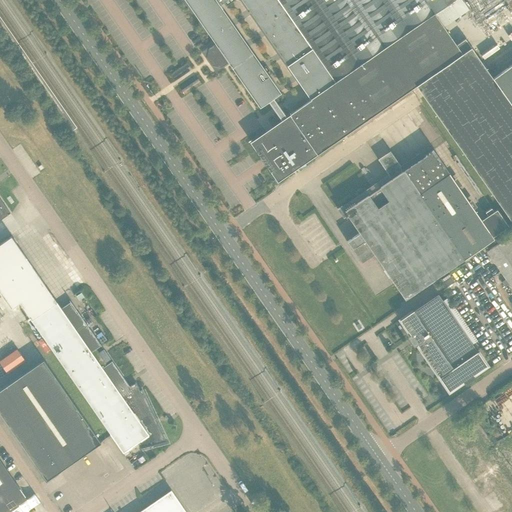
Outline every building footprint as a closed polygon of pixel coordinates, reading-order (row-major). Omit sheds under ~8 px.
[(186,0),(215,42),(229,63),(260,106),(267,101),(272,98),(280,92),(263,69),(219,5),(226,0),(242,0),(305,92),(310,99),(285,117),(280,120),(251,141),(279,181),(280,182),(319,155),(417,86),(419,89),(427,100),(511,219),(511,218),(511,60),(490,75),(472,48),(464,35),(455,41),(435,12),(452,0),(186,0)] [(222,68),(229,63),(215,42),(208,47),(205,59),(210,66),(216,67),(222,68)] [(169,73),(172,77),(190,66),(187,62),(169,73)] [(180,90),(183,94),(201,83),(198,79),(180,90)] [(267,101),(280,120),(285,117),(272,98),(267,101)] [(433,150),(403,171),(464,259),(494,238),(493,236),(508,226),(497,210),(494,212),(491,208),(485,212),(488,216),(482,220),(433,150)] [(341,205),(337,209),(343,217),(346,215),(359,234),(347,242),(362,263),(374,255),(405,299),(464,259),(403,171),(390,151),(378,159),(391,179),(345,211),(341,205)] [(0,220),(10,213),(0,197),(0,220)] [(62,308),(57,301),(13,236),(0,244),(0,287),(13,307),(15,306),(18,310),(23,306),(32,319),(111,433),(124,452),(138,443),(140,447),(168,440),(143,388),(141,390),(137,381),(137,382),(131,385),(113,360),(113,361),(108,364),(97,348),(101,345),(102,345),(69,298),(72,301),(62,308)] [(504,276),(511,270),(511,245),(507,238),(487,252),(504,276)] [(451,278),(441,284),(444,289),(454,282),(451,278)] [(437,294),(400,320),(449,391),(464,381),(465,382),(472,378),(471,376),(486,366),(437,294)] [(0,413),(47,480),(101,442),(44,360),(0,391),(0,413)] [(482,405),(476,409),(479,413),(485,409),(482,405)] [(0,511),(1,511),(26,497),(0,458),(0,511)] [(186,511),(172,491),(140,511),(186,511)]
